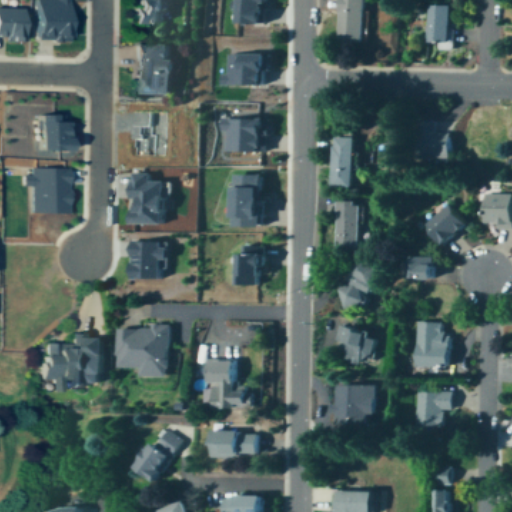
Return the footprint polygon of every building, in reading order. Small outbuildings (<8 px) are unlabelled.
[(37,0),(37,38),(72,38),(72,0),(37,0)] [(134,0),(134,23),(163,24),(163,0),(134,0)] [(270,22),(270,2),(273,2),(273,0),(241,0),(241,22),(270,22)] [(338,0),(338,42),(363,42),(363,0),(338,0)] [(426,43),(448,43),(448,5),(426,5),(426,43)] [(25,40),(26,7),(0,6),(0,34),(5,34),(5,39),(25,40)] [(174,94),(176,45),(133,44),(132,93),(174,94)] [(230,53),(230,72),(224,72),(224,84),(271,83),(271,52),(230,53)] [(42,149),(73,148),(72,120),(64,120),(63,113),(41,113),(42,149)] [(270,148),(270,135),(272,135),(272,116),(223,116),(223,128),(228,128),(228,149),(270,148)] [(417,159),(451,159),(451,133),(435,133),(435,121),(417,121),(417,159)] [(331,181),(353,181),(353,138),(331,138),(331,181)] [(31,184),(31,211),(69,212),(70,166),(31,166),(31,173),(23,172),(23,184),(31,184)] [(136,222),(170,222),(170,178),(154,178),(154,171),(135,171),(135,196),(145,196),(145,207),(136,207),(136,222)] [(239,173),(240,224),(269,224),(268,172),(239,173)] [(511,195),(484,195),(484,229),(511,229),(511,195)] [(360,250),(360,202),(336,202),(336,250),(360,250)] [(425,226),(444,247),(466,226),(447,206),(425,226)] [(166,277),(166,267),(172,266),(172,239),(135,239),(135,277),(166,277)] [(269,282),(268,251),(266,251),(266,243),(245,244),(246,283),(269,282)] [(434,258),(407,258),(406,282),(433,282),(434,258)] [(338,290),(345,310),(365,302),(363,295),(382,287),(373,264),(344,274),(349,286),(338,290)] [(418,312),(442,312),(442,295),(418,295),(418,312)] [(413,367),(450,367),(450,334),(443,334),(443,323),(413,323),(413,367)] [(366,367),(376,339),(341,327),(336,342),(346,345),(341,358),(366,367)] [(141,369),(140,377),(169,378),(170,329),(118,328),(117,368),(141,369)] [(48,344),(48,354),(39,354),(39,391),(58,391),(58,385),(103,385),(103,336),(75,336),(75,344),(48,344)] [(253,410),(253,386),(239,386),(238,360),(208,360),(208,410),(253,410)] [(374,415),(374,386),(332,386),(332,425),(366,425),(367,415),(374,415)] [(451,411),(451,393),(412,393),(412,425),(440,425),(440,411),(451,411)] [(136,471),(159,483),(182,441),(160,429),(136,471)] [(211,459),(257,459),(257,433),(211,433),(211,459)] [(434,468),(434,486),(450,486),(450,468),(434,468)] [(434,491),(434,511),(451,511),(451,491),(434,491)] [(372,511),(372,492),(333,492),(333,511),(372,511)] [(223,497),(223,511),(262,511),(262,497),(223,497)] [(155,511),(189,511),(184,499),(155,511)] [(85,511),(83,502),(44,511),(85,511)]
